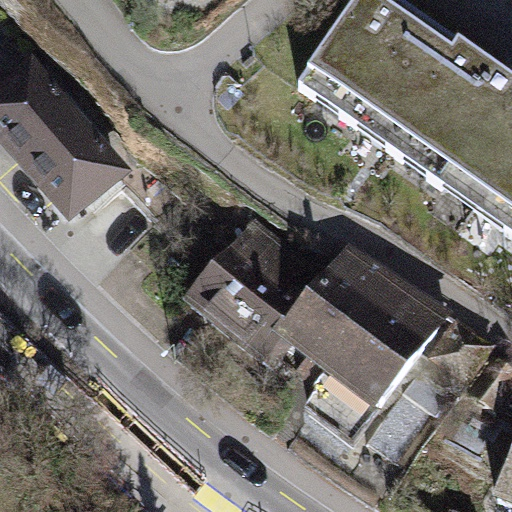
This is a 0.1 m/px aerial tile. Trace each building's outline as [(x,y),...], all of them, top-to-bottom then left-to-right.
[(511,97),(369,0),(343,0),(282,90),(511,252),(511,97)] [(0,28),(0,158),(66,233),(125,180),(37,82),(43,77),(0,28)] [(295,274),(241,227),(176,303),(206,328),(246,362),(311,287),(295,274)] [(246,362),(360,450),(448,335),(342,255),(311,287),(246,362)] [(511,511),(511,434),(478,507),(489,511),(511,511)]
